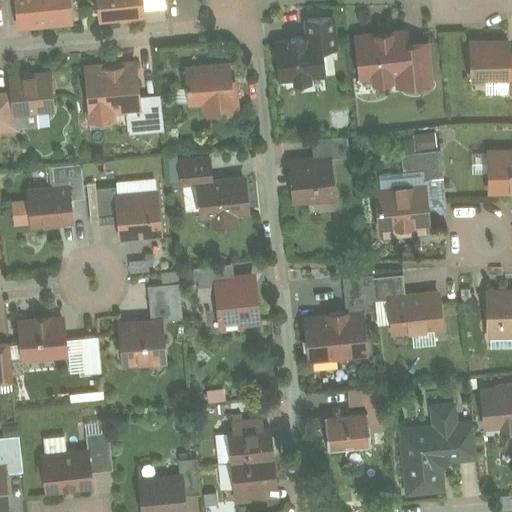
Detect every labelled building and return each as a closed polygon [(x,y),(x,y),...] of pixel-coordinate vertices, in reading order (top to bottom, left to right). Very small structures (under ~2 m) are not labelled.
[(11,0),(14,28),(70,22),(67,0),(11,0)] [(93,0),(95,20),(141,16),(139,0),(93,0)] [(302,33),(272,35),(275,78),(322,75),(320,45),(334,44),(331,10),(300,12),(302,33)] [(404,22),(351,26),(355,72),(368,71),(368,76),(391,74),(391,80),(429,77),(426,34),(406,36),(404,22)] [(505,32),(464,33),(465,78),(507,77),(506,51),(505,32)] [(132,56),(79,62),(85,121),(109,118),(108,112),(123,110),(137,109),(136,93),(132,56)] [(225,58),(182,63),(186,104),(196,103),(197,114),(236,110),(232,76),(227,76),(225,58)] [(50,110),(46,68),(5,72),(7,90),(9,114),(15,113),(16,128),(34,126),(33,112),(50,110)] [(9,114),(7,90),(0,90),(0,130),(16,129),(16,128),(15,113),(9,114)] [(137,109),(123,110),(125,131),(161,127),(157,91),(136,93),(137,109)] [(351,133),(350,116),(332,117),(333,134),(351,133)] [(172,121),(161,122),(162,133),(173,132),(172,121)] [(417,144),(438,144),(438,129),(417,129),(417,144)] [(309,137),(310,154),(328,153),(329,155),(344,154),(343,134),(309,137)] [(511,146),(483,147),(483,192),(511,191),(511,146)] [(400,180),(423,178),(438,176),(436,147),(397,150),(400,180)] [(246,212),(242,171),(208,175),(206,153),(173,156),(176,186),(192,185),(195,217),(205,216),(206,226),(235,223),(234,213),(246,212)] [(310,154),(284,156),(288,204),(332,200),(329,155),(328,153),(310,154)] [(66,182),(68,199),(80,198),(77,161),(44,164),(46,184),(66,182)] [(110,193),(152,189),(151,177),(112,180),(112,185),(91,187),(91,181),(82,182),(85,223),(96,222),(96,225),(113,223),(110,193)] [(371,182),(375,228),(427,224),(423,178),(400,180),(371,182)] [(27,227),(70,223),(68,199),(66,182),(46,184),(24,186),(25,198),(7,200),(9,225),(27,223),(27,227)] [(115,241),(159,238),(154,189),(152,189),(110,193),(113,223),(115,241)] [(210,277),(230,275),(229,272),(229,261),(188,264),(190,287),(211,285),(210,277)] [(164,278),(180,277),(179,266),(163,267),(164,278)] [(257,321),(252,270),(229,272),(230,275),(210,277),(211,285),(214,325),(257,321)] [(345,309),(361,307),(372,306),(371,301),(369,276),(368,273),(342,275),(345,306),(345,309)] [(399,273),(369,276),(371,301),(385,300),(385,292),(401,290),(399,273)] [(144,284),(146,315),(159,314),(177,313),(175,282),(144,284)] [(511,285),(482,287),(484,334),(509,333),(509,330),(511,329),(511,285)] [(401,290),(385,292),(385,300),(387,314),(383,314),(385,334),(441,328),(437,287),(401,290)] [(298,310),(304,361),(366,354),(361,307),(345,309),(345,306),(298,310)] [(28,315),(13,316),(15,342),(16,356),(17,363),(64,360),(63,337),(61,313),(46,314),(37,312),(28,315)] [(146,315),(113,318),(117,363),(142,361),(143,365),(162,364),(159,314),(146,315)] [(76,336),(78,368),(78,371),(97,370),(95,335),(76,336)] [(76,336),(63,337),(64,360),(65,369),(78,368),(76,336)] [(6,356),(16,356),(15,342),(5,343),(6,356)] [(6,356),(5,343),(0,343),(0,381),(8,381),(6,356)] [(511,381),(476,385),(480,427),(496,426),(496,429),(511,427),(511,381)] [(445,460),(472,457),(468,417),(454,419),(451,399),(425,401),(427,421),(394,425),(401,492),(440,488),(438,469),(445,460)] [(319,414),(323,450),(367,445),(363,409),(319,414)] [(225,428),(228,461),(270,458),(268,425),(259,425),(258,416),(227,418),(227,428),(225,428)] [(85,448),(88,471),(108,469),(103,420),(80,422),(82,448),(85,448)] [(0,463),(1,473),(19,471),(15,435),(0,436),(0,463)] [(78,489),(89,488),(88,471),(85,448),(82,448),(64,450),(64,453),(37,456),(41,493),(54,491),(54,494),(79,492),(78,489)] [(180,471),(182,493),(197,491),(194,457),(174,459),(175,472),(180,471)] [(273,489),(270,458),(228,461),(231,503),(262,501),(261,490),(273,489)] [(175,472),(136,475),(139,511),(183,511),(182,493),(180,471),(175,472)]
